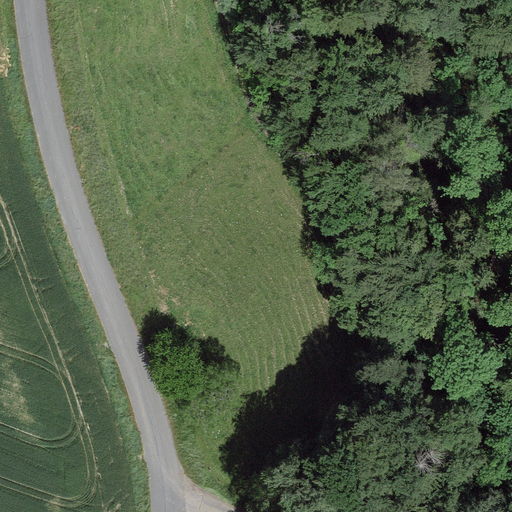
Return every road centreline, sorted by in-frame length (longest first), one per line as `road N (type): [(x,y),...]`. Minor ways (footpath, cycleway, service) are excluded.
road 1 (track): [(223,0),(263,116),(342,258),(419,364),(459,468),(434,511)]
road 2 (unclassified): [(169,511),(136,375),(63,181),(28,0)]
